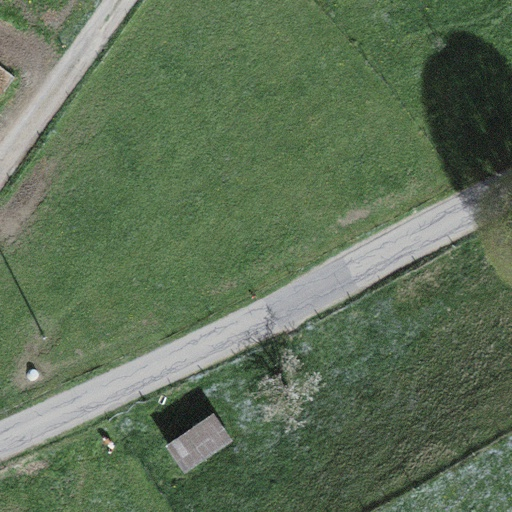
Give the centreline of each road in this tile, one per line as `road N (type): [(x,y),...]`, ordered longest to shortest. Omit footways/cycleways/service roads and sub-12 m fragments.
road 1 (unclassified): [(0,445),(159,373),(511,189)]
road 2 (unclassified): [(0,186),(135,0)]
